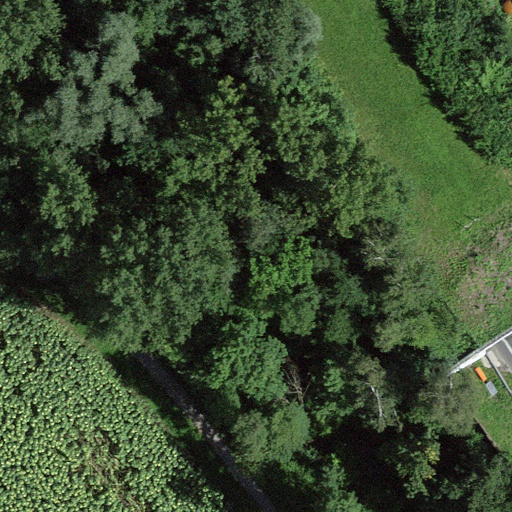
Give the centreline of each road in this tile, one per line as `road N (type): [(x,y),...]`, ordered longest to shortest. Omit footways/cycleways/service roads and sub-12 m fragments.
road 1 (track): [(0,237),(150,355),(276,511)]
road 2 (trunk): [(318,0),(511,288)]
